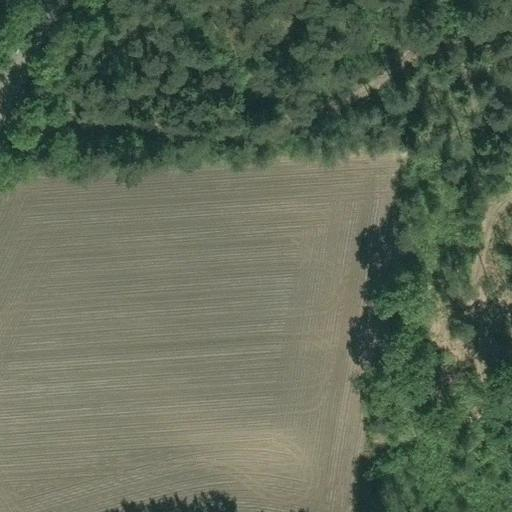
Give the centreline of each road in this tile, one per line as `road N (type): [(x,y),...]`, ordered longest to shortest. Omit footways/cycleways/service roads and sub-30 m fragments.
road 1 (track): [(1,100),(25,106),(389,94),(511,44)]
road 2 (track): [(511,446),(468,462),(494,249),(511,241)]
